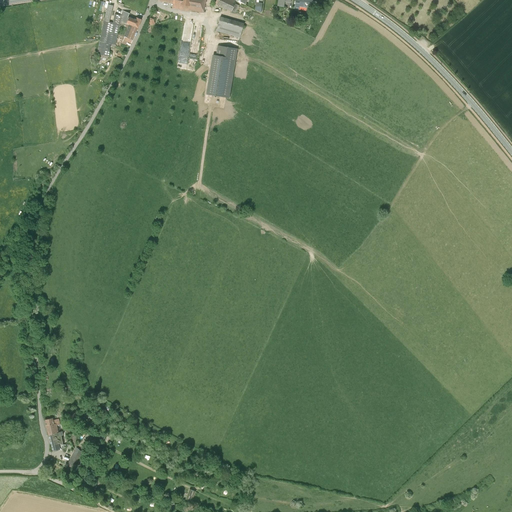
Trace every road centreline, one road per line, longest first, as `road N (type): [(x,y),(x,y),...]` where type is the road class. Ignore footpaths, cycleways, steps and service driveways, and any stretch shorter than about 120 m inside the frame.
road 1 (unclassified): [(37,470),(47,446),(30,311),(34,229),(43,198),(153,0)]
road 2 (secondary): [(511,152),(422,51),(355,0)]
